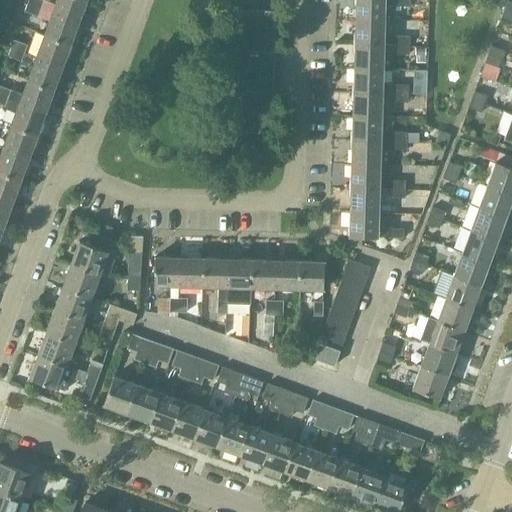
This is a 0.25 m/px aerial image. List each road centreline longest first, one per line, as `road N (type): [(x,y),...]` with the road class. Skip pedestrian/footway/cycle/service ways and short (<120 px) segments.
road 1 (residential): [(68,168),(144,203),(293,201),(302,0)]
road 2 (residential): [(255,511),(0,418)]
road 3 (residential): [(351,397),(157,325)]
road 4 (residential): [(68,168),(93,135),(141,0)]
road 5 (residential): [(0,337),(68,168)]
road 6 (residential): [(499,450),(351,397)]
road 7 (residential): [(351,397),(395,284)]
